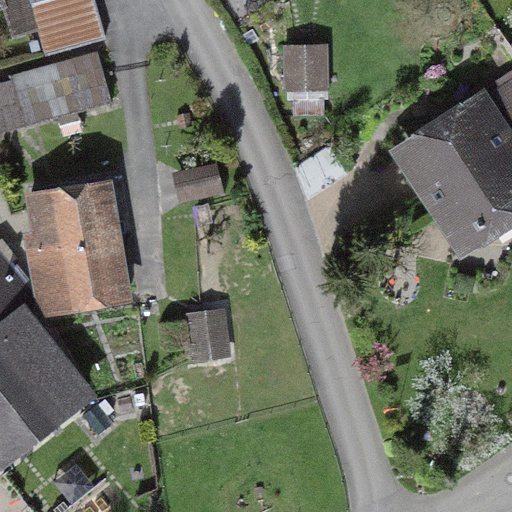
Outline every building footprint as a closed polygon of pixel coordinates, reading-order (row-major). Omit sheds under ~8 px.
[(94,0),(25,0),(34,49),(101,35),(94,0)] [(328,45),(283,45),(284,92),(329,91),(328,45)] [(0,120),(7,147),(111,120),(101,65),(0,93),(0,120)] [(511,88),(402,154),(473,271),(511,247),(511,88)] [(177,180),(178,214),(223,213),(221,179),(177,180)] [(119,199),(30,209),(49,323),(134,312),(119,199)] [(0,468),(13,486),(108,422),(0,265),(0,468)] [(181,327),(193,371),(232,357),(217,316),(181,327)]
